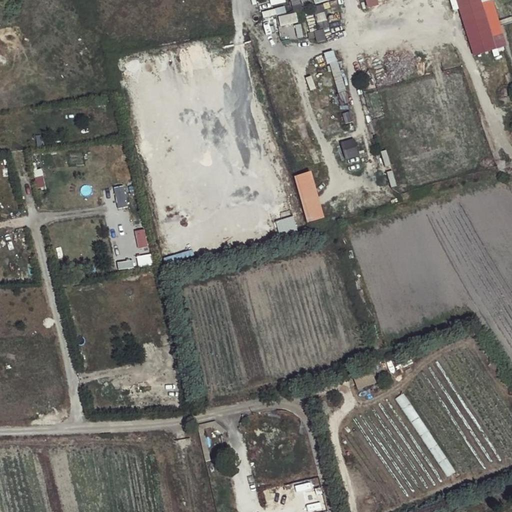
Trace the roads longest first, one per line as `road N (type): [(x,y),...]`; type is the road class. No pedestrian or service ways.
road 1 (unclassified): [(83,427),(196,422),(276,402),(299,411),(310,431),(332,511)]
road 2 (unclassified): [(21,177),(83,427)]
